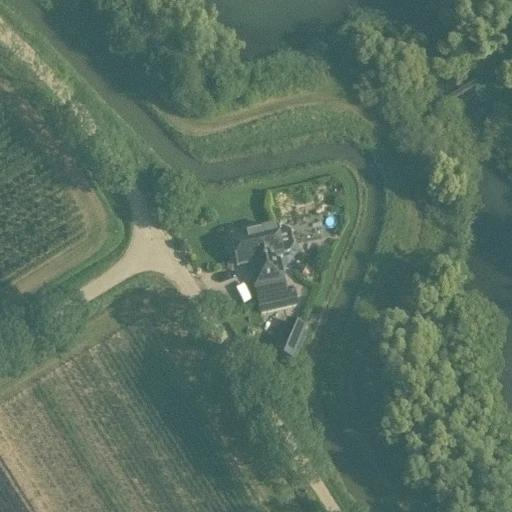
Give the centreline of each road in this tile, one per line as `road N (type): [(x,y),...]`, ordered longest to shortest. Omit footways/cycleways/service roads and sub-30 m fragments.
road 1 (unclassified): [(327,511),(166,249)]
road 2 (unclassified): [(166,249),(83,120),(0,27)]
road 3 (unclassified): [(0,352),(166,249)]
